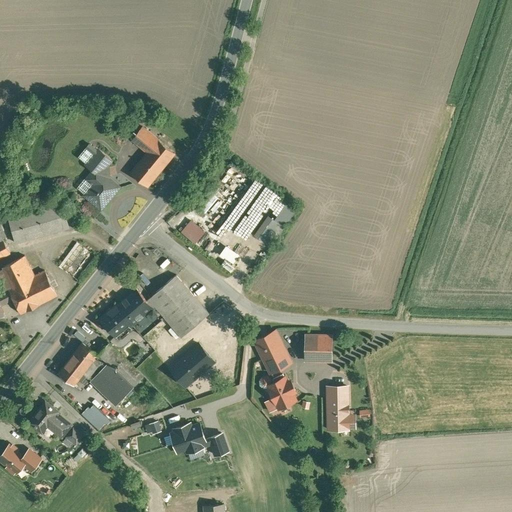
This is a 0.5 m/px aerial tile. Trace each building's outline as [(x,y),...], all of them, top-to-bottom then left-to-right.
[(176,153),(143,127),(132,139),(148,152),(131,173),(148,187),(176,153)] [(92,145),(80,158),(87,163),(98,150),(92,145)] [(112,160),(99,149),(98,150),(87,163),(87,164),(94,170),(96,168),(102,172),(112,160)] [(102,172),(96,168),(94,170),(87,179),(88,179),(94,184),(86,194),(85,195),(102,208),(102,207),(109,199),(108,198),(112,194),(113,195),(120,187),(102,172)] [(88,179),(79,189),(86,194),(94,184),(88,179)] [(63,203),(9,218),(16,243),(70,228),(66,214),(63,203)] [(75,211),(66,214),(70,228),(79,225),(75,211)] [(0,258),(11,253),(0,233),(0,231),(0,258)] [(77,242),(59,267),(78,280),(96,256),(77,242)] [(25,256),(4,267),(14,286),(9,288),(10,289),(14,298),(21,313),(27,311),(40,304),(58,295),(45,271),(35,276),(25,256)] [(210,314),(177,275),(147,300),(154,308),(157,312),(159,310),(182,337),(210,314)] [(136,287),(100,318),(115,335),(129,323),(132,327),(134,325),(154,308),(147,300),(136,287)] [(0,313),(3,311),(4,313),(4,312),(1,305),(14,298),(10,289),(0,294),(0,313)] [(154,308),(134,325),(143,337),(163,320),(157,312),(154,308)] [(292,362),(276,330),(275,331),(256,340),(255,341),(270,373),(292,362)] [(334,331),(307,330),(305,360),(333,360),(333,344),(334,331)] [(83,343),(58,372),(75,386),(85,373),(92,379),(107,365),(97,357),(98,356),(83,343)] [(143,377),(109,344),(98,356),(97,357),(107,365),(92,379),(91,381),(117,405),(143,377)] [(199,344),(170,368),(186,386),(215,362),(199,344)] [(268,376),(263,376),(260,380),(260,385),(264,388),(268,387),(268,385),(272,383),(272,379),(268,376)] [(275,381),(272,383),(268,385),(268,387),(274,398),(278,407),(279,408),(297,400),(296,399),(293,393),(295,392),(296,390),(291,381),(290,381),(288,382),(285,376),(284,377),(275,381)] [(328,391),(329,429),(348,429),(348,426),(348,416),(348,390),(347,390),(328,391)] [(278,407),(274,398),(266,401),(270,411),(278,407)] [(71,425),(57,413),(58,412),(45,401),(29,422),(42,433),(48,426),(61,437),(71,425)] [(83,435),(74,428),(68,436),(77,444),(83,435)] [(27,458),(9,444),(0,456),(0,458),(8,465),(7,467),(14,472),(19,465),(21,467),(27,458)] [(223,455),(210,462),(203,465),(209,476),(229,466),(223,455)] [(195,478),(164,482),(165,506),(167,506),(179,505),(197,504),(195,478)]
